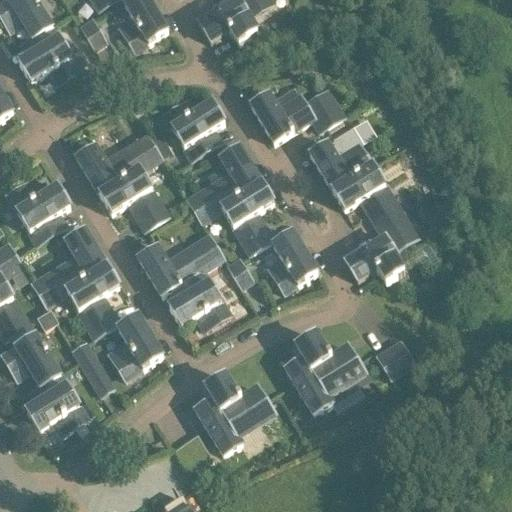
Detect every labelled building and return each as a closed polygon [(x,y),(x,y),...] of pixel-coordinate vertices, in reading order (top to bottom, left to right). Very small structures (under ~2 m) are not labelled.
[(33,45),(53,33),(39,11),(40,10),(38,6),(36,6),(32,0),(16,0),(8,5),(9,5),(0,10),(0,21),(6,32),(20,24),(33,44),(33,45)] [(89,0),(100,17),(118,6),(114,0),(89,0)] [(140,0),(124,10),(134,26),(120,34),(135,59),(149,50),(149,51),(169,39),(144,0),(140,0)] [(251,24),(248,19),(270,5),(266,0),(234,0),(238,5),(199,29),(211,49),(229,38),(230,39),(231,38),(240,51),(258,39),(249,25),(251,24)] [(83,36),(95,56),(107,49),(94,29),(83,36)] [(53,33),(33,45),(33,44),(30,46),(37,59),(19,70),(32,89),(54,76),(62,89),(80,78),(53,33)] [(269,100),(252,111),(251,111),(275,150),(314,126),(321,138),(345,123),(328,96),(306,110),(301,102),(279,116),(269,100)] [(0,128),(13,120),(0,98),(0,128)] [(165,122),(173,135),(193,167),(215,153),(207,141),(225,130),(213,110),(191,124),(183,111),(165,122)] [(310,160),(333,198),(374,173),(361,151),(351,135),(328,148),(310,160)] [(162,142),(153,146),(163,163),(171,159),(162,142)] [(101,202),(141,177),(141,178),(162,165),(152,148),(131,161),(127,155),(105,169),(95,153),(77,164),(101,202)] [(223,216),(222,216),(263,191),(239,153),(221,164),(231,180),(209,194),(213,200),(194,212),(194,211),(192,213),(202,229),(223,216)] [(378,232),(402,217),(374,173),(333,198),(345,217),(367,203),(375,216),(370,219),(378,232)] [(141,178),(141,177),(101,202),(112,221),(134,207),(142,220),(137,223),(145,237),(169,222),(141,178)] [(71,213),(59,194),(41,205),(30,188),(8,202),(38,251),(61,237),(53,224),(71,213)] [(222,216),(223,216),(251,261),(274,246),(266,233),(260,236),(252,223),(274,210),(263,191),(222,216)] [(418,244),(402,217),(378,232),(385,244),(346,268),(358,287),(376,276),(378,278),(379,277),(386,289),(405,278),(396,264),(398,262),(395,257),(418,244)] [(68,300),(108,274),(85,236),(66,247),(76,264),(33,290),(47,313),(68,300)] [(287,274),(274,282),(285,300),(298,292),(318,280),(293,240),(273,252),(287,274)] [(163,303),(181,292),(203,278),(224,265),(214,248),(193,261),(189,255),(167,269),(157,253),(139,264),(163,303)] [(2,286),(23,273),(13,258),(0,265),(0,285),(1,285),(2,286)] [(241,267),(230,274),(242,294),(253,287),(241,267)] [(12,343),(17,353),(36,341),(3,287),(24,274),(23,273),(2,286),(1,285),(0,285),(0,323),(3,329),(0,331),(0,336),(6,346),(12,343)] [(108,274),(68,300),(96,345),(119,330),(111,316),(105,320),(97,307),(120,293),(108,274)] [(203,278),(181,292),(188,304),(170,315),(182,334),(204,320),(212,333),(230,322),(222,309),(203,278)] [(57,329),(51,319),(39,326),(46,337),(57,329)] [(138,323),(119,335),(128,350),(110,360),(126,386),(163,364),(138,323)] [(28,372),(41,392),(60,381),(47,359),(48,358),(46,354),(44,355),(36,341),(17,353),(3,362),(14,380),(28,372)] [(316,342),(297,354),(303,364),(286,375),(314,420),(333,411),(329,404),(366,382),(349,353),(332,364),(330,361),(329,362),(316,342)] [(392,384),(414,370),(401,349),(378,362),(392,384)] [(86,351),(75,358),(87,378),(98,371),(86,351)] [(60,381),(41,392),(38,394),(45,407),(27,418),(40,437),(54,429),(62,443),(88,427),(60,381)] [(206,395),(213,405),(196,416),(224,461),(243,452),(239,445),(276,423),(259,394),(242,405),(240,402),(238,403),(226,383),(206,395)] [(175,455),(189,477),(214,465),(198,440),(175,455)]
